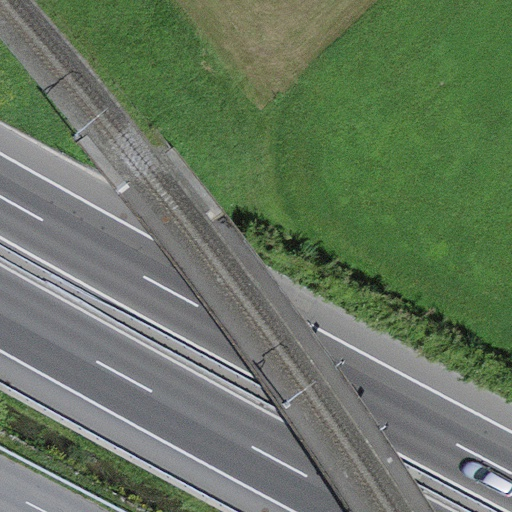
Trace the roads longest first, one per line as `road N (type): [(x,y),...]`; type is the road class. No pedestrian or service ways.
road 1 (motorway): [(511,474),(0,195)]
road 2 (motorway): [(0,308),(374,511)]
